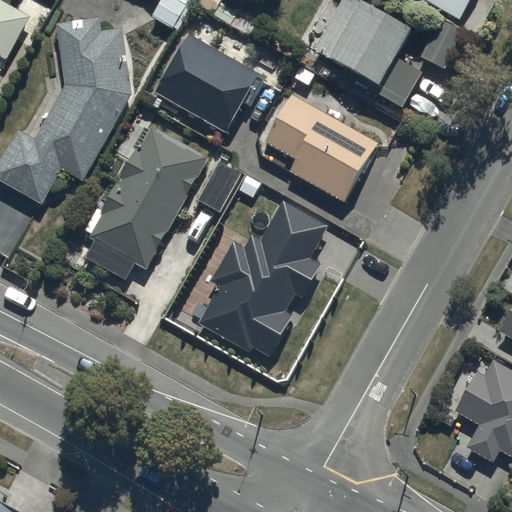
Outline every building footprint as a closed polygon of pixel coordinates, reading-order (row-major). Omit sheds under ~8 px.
[(177,34),(178,32),(193,7),(182,0),(165,0),(154,20),(177,34)] [(419,0),(460,23),(472,0),(419,0)] [(0,94),(7,83),(0,79),(0,76),(8,63),(10,64),(34,21),(0,1),(0,94)] [(393,68),(410,36),(350,4),(321,57),(389,94),(384,104),(407,116),(423,84),(393,68)] [(64,96),(33,151),(18,142),(0,172),(0,185),(10,191),(39,208),(62,167),(83,179),(130,98),(122,33),(99,35),(97,24),(57,30),(64,96)] [(227,134),(256,80),(188,43),(159,97),(227,134)] [(383,157),(295,107),(273,147),(302,164),(295,176),(354,209),(383,157)] [(210,165),(155,134),(95,242),(149,273),(210,165)] [(244,181),(222,169),(201,206),(223,218),(244,181)] [(330,232),(286,208),(264,247),(254,241),(247,255),(236,248),(215,287),(225,292),(204,329),(252,356),(255,351),(274,360),(295,322),(285,316),(297,297),(306,302),(323,270),(312,264),(330,232)] [(481,380),(461,417),(485,431),(472,454),(495,467),(502,455),(511,460),(511,375),(497,367),(487,384),(481,380)]
